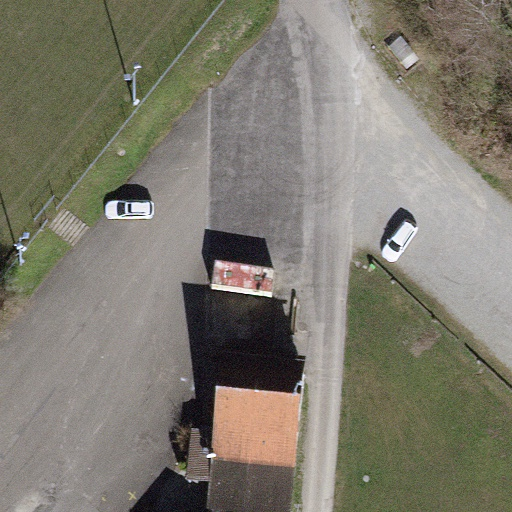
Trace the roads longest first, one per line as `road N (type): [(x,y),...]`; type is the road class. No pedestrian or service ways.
road 1 (unknown): [(338,54),(0,474)]
road 2 (track): [(335,99),(511,278)]
